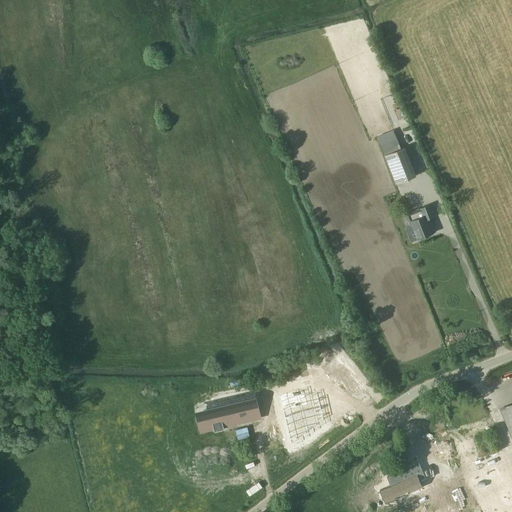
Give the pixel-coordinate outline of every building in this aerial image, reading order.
[(389,94),(383,96),(386,103),(391,101),(389,94)] [(377,136),(385,157),(402,151),(393,130),(377,136)] [(396,186),(415,178),(405,150),(402,151),(385,157),(384,157),(396,186)] [(418,239),(433,233),(427,220),(435,217),(430,204),(420,208),(408,213),(411,221),(418,239)] [(341,385),(327,388),(333,417),(348,413),(341,385)] [(296,394),(271,401),(283,451),(296,447),(295,442),(307,439),(305,434),(317,432),(309,398),(298,401),(296,394)] [(205,419),(198,420),(201,432),(214,429),(215,431),(217,431),(216,429),(221,427),(222,429),(224,429),(224,427),(260,418),(255,395),(243,398),(244,402),(229,405),(228,401),(206,407),(207,408),(207,410),(203,411),(205,419)] [(439,432),(440,441),(452,440),(450,430),(439,432)] [(262,449),(275,446),(274,441),(261,444),(262,449)] [(414,450),(414,457),(422,458),(423,450),(414,450)] [(511,469),(510,465),(496,471),(511,507),(511,506),(511,469)] [(492,469),(476,474),(480,485),(485,484),(484,482),(495,478),(492,469)] [(417,472),(379,488),(385,502),(423,486),(417,472)] [(441,479),(413,497),(423,511),(448,511),(458,506),(441,479)]
